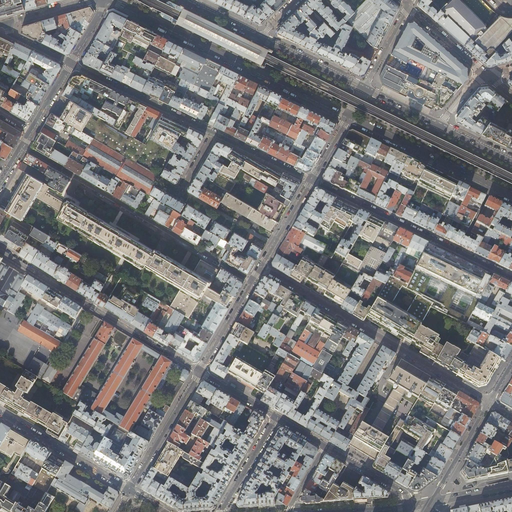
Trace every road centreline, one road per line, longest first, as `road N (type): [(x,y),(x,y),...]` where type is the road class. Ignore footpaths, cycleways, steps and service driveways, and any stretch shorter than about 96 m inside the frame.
road 1 (residential): [(23,145),(252,281)]
road 2 (residential): [(311,178),(71,63)]
road 3 (secondary): [(109,0),(348,116)]
road 4 (residential): [(0,250),(199,372)]
road 5 (residential): [(511,278),(311,178)]
road 6 (secondary): [(348,116),(511,195)]
road 7 (residential): [(129,490),(0,414)]
road 8 (residential): [(260,267),(380,339)]
road 9 (residential): [(129,490),(199,372)]
road 10 (residential): [(380,339),(488,402)]
